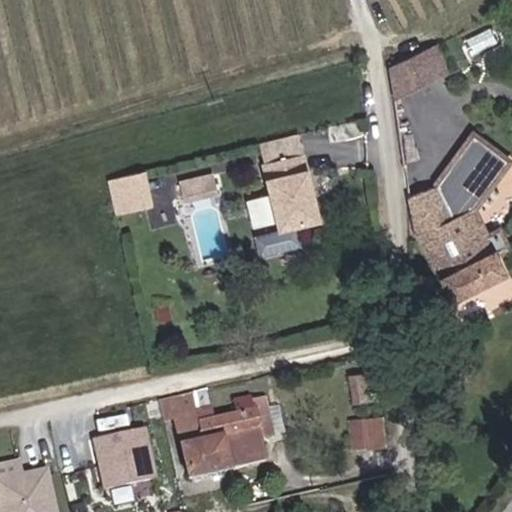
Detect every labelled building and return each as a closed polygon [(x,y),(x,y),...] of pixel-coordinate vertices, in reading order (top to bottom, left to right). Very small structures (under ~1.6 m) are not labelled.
[(395,100),(449,74),(436,47),(390,71),(395,100)] [(467,139),(492,188),(511,155),(511,151),(475,127),(467,139)] [(308,150),(303,130),(261,141),(267,160),(308,150)] [(511,258),(484,202),(492,188),(467,139),(443,176),(446,178),(428,206),(430,229),(462,298),(511,271),(511,258)] [(308,150),(267,160),(275,191),(281,215),(283,226),(263,231),(261,235),(265,248),(268,250),(302,241),(302,243),(307,242),(301,222),(325,216),(308,150)] [(151,206),(142,172),(113,179),(121,214),(151,206)] [(221,188),(217,173),(185,181),(189,197),(221,188)] [(281,215),(275,191),(254,196),(260,220),(281,215)] [(257,393),(278,388),(275,374),(253,380),(257,393)] [(207,441),(201,415),(196,394),(163,402),(168,424),(177,422),(191,479),(235,468),(227,436),(207,441)] [(265,439),(281,435),(270,394),(254,398),(257,408),(223,416),(227,436),(235,468),(273,459),(265,439)] [(207,441),(227,436),(223,416),(221,409),(201,415),(207,441)] [(369,441),(386,436),(378,416),(361,422),(369,441)] [(156,476),(144,426),(94,439),(108,489),(156,476)] [(57,511),(48,472),(24,479),(21,464),(0,469),(0,491),(4,511),(57,511)]
